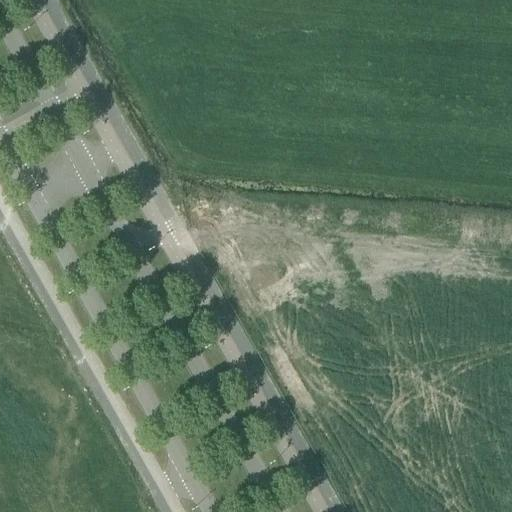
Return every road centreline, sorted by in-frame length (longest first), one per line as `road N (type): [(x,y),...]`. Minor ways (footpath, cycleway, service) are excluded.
road 1 (unclassified): [(280,511),(85,166)]
road 2 (unclassified): [(32,196),(210,511)]
road 3 (unknown): [(479,511),(336,244)]
road 4 (unknown): [(312,241),(302,276),(422,511)]
road 5 (unknown): [(336,244),(511,259)]
road 6 (unclassified): [(85,166),(0,15)]
road 7 (unknown): [(165,240),(207,229),(312,241)]
